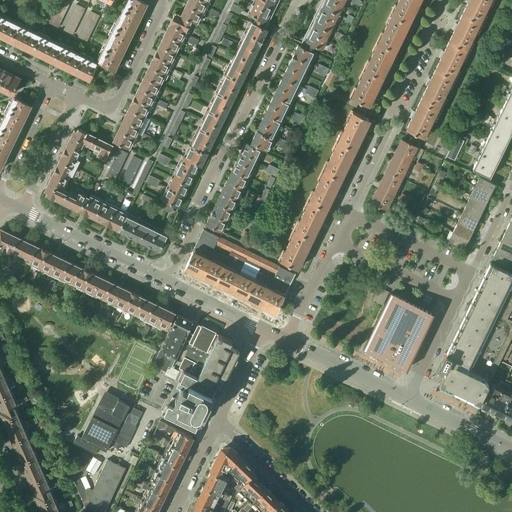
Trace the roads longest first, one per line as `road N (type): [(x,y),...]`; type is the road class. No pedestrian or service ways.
road 1 (residential): [(444,0),(285,338)]
road 2 (residential): [(168,282),(220,152),(297,0)]
road 3 (residential): [(407,397),(511,188)]
road 4 (residential): [(168,282),(20,209)]
road 5 (residential): [(76,95),(102,107),(115,102),(162,0)]
road 6 (residential): [(407,397),(285,338)]
road 7 (residential): [(219,419),(313,511)]
road 8 (residential): [(20,209),(76,95)]
